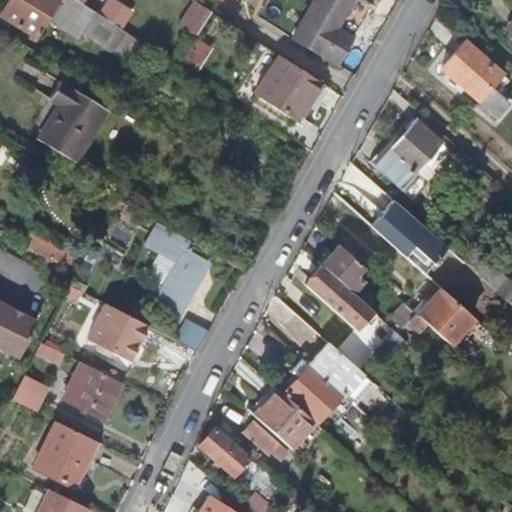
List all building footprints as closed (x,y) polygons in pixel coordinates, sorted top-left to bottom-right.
[(36,36),(56,0),(8,0),(0,15),(36,36)] [(79,2),(75,0),(69,0),(63,9),(86,24),(81,32),(132,65),(145,44),(118,27),(98,14),(79,2)] [(118,27),(128,10),(112,0),(108,0),(98,14),(118,27)] [(338,31),(357,0),(317,0),(293,38),(336,67),(354,40),(338,31)] [(193,39),(210,12),(193,1),(176,28),(193,39)] [(210,12),(193,39),(208,49),(225,22),(210,12)] [(208,49),(193,39),(181,59),(197,69),(209,50),(208,49)] [(496,93),(508,80),(464,41),(440,67),(496,116),(507,103),(496,93)] [(294,121),(319,83),(279,56),(254,95),(294,121)] [(77,164),(107,111),(62,83),(53,99),(64,106),(42,143),(77,164)] [(415,174),(441,145),(412,120),(385,150),(386,151),(376,163),(405,189),(414,197),(426,184),(415,174)] [(451,154),(441,145),(415,174),(426,184),(451,154)] [(470,160),(458,148),(452,155),(465,166),(470,160)] [(159,253),(171,231),(154,222),(142,245),(159,253)] [(22,226),(15,240),(67,267),(74,252),(22,226)] [(176,313),(206,262),(186,249),(190,242),(171,231),(159,253),(174,262),(161,286),(153,301),(176,313)] [(361,267),(337,246),(320,266),(344,287),(350,293),(361,280),(355,275),(361,267)] [(161,286),(174,262),(159,253),(151,266),(152,280),(161,286)] [(505,282),(471,253),(462,263),(496,293),(505,282)] [(350,293),(344,287),(320,266),(303,285),(354,331),(371,311),(350,293)] [(505,282),(496,293),(510,306),(511,303),(511,284),(507,280),(505,282)] [(82,292),(69,286),(65,294),(79,300),(82,292)] [(472,318),(439,289),(415,316),(425,324),(448,345),(472,318)] [(26,316),(15,310),(17,306),(0,296),(0,349),(17,358),(35,321),(26,316)] [(292,312),(277,299),(267,310),(286,327),(296,316),(292,312)] [(401,303),(387,318),(400,330),(405,325),(416,334),(425,324),(415,316),(401,303)] [(130,360),(147,326),(104,304),(87,338),(130,360)] [(29,312),(17,306),(15,310),(26,316),(29,312)] [(196,351),(206,333),(184,321),(175,340),(196,351)] [(395,349),(403,339),(390,328),(382,337),(395,349)] [(44,347),(59,354),(61,348),(46,341),(44,347)] [(343,397),(362,376),(352,367),(327,344),(308,366),(340,395),(343,397)] [(39,345),(34,354),(58,365),(63,356),(59,354),(44,347),(39,345)] [(292,375),(297,379),(308,366),(303,362),(292,375)] [(101,420),(120,384),(79,363),(61,399),(101,420)] [(340,395),(308,366),(297,379),(282,396),(309,420),(314,424),(340,395)] [(32,411),(43,390),(22,379),(11,400),(32,411)] [(285,447),(309,420),(282,396),(273,388),(262,402),(265,405),(253,419),(285,447)] [(363,404),(358,410),(372,423),(378,417),(363,404)] [(268,452),(276,443),(250,419),(239,430),(266,454),(268,452)] [(71,486),(93,441),(56,422),(34,467),(71,486)] [(263,468),(215,426),(199,445),(232,475),(235,472),(248,485),(252,481),(263,468)] [(277,460),(285,451),(276,443),(268,452),(277,460)] [(275,501),(286,488),(263,468),(252,481),(275,501)] [(87,511),(89,510),(45,488),(33,511),(87,511)] [(233,511),(207,496),(197,511),(233,511)]
